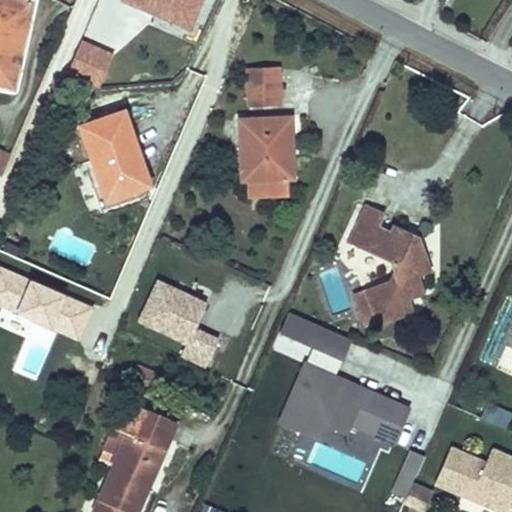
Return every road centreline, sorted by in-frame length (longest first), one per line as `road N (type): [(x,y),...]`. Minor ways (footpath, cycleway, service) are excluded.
road 1 (unknown): [(253,0),(196,91),(149,100),(113,80)]
road 2 (residential): [(342,0),(511,82)]
road 3 (unknown): [(86,0),(20,149),(0,161)]
